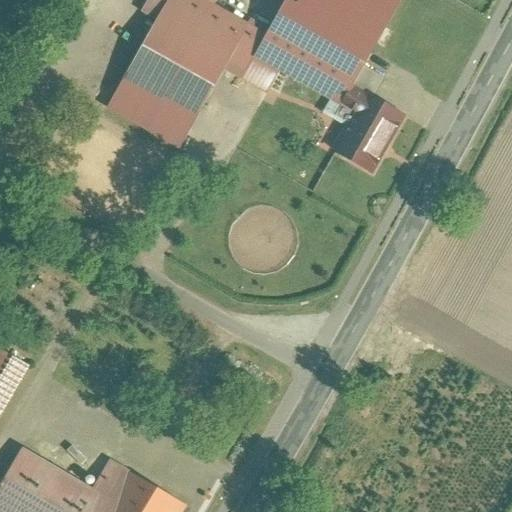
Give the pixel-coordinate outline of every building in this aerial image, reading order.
[(332,99),(342,105),(352,88),(364,67),(402,0),(278,0),(286,4),(270,31),(251,20),(249,25),(205,0),(151,0),(144,12),(158,20),(107,109),(179,150),(224,72),(267,96),(282,70),(332,99)] [(364,67),(352,88),(373,100),(385,79),(364,67)] [(334,153),(370,174),(402,117),(373,100),(352,88),(342,105),(357,113),(348,129),(334,153)] [(348,129),(357,113),(342,105),(332,99),(323,115),(348,129)] [(0,350),(0,416),(28,367),(0,350)] [(23,454),(0,495),(0,511),(183,511),(187,506),(110,462),(92,493),(23,454)]
